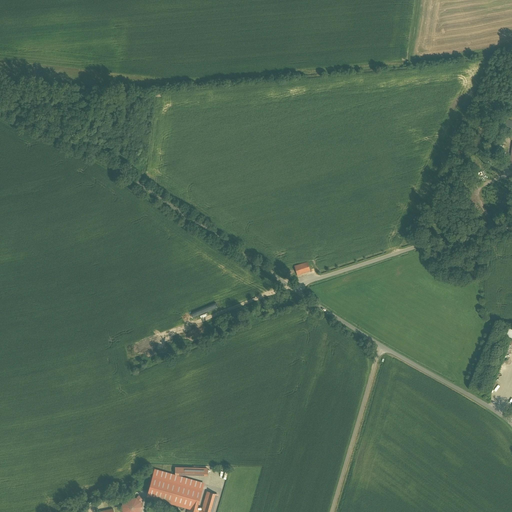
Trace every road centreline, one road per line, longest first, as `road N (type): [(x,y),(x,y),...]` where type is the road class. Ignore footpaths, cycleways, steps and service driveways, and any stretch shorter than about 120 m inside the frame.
road 1 (unclassified): [(381,344),(115,163),(0,100)]
road 2 (unclassified): [(381,344),(330,511)]
road 3 (unclassified): [(511,420),(381,344)]
